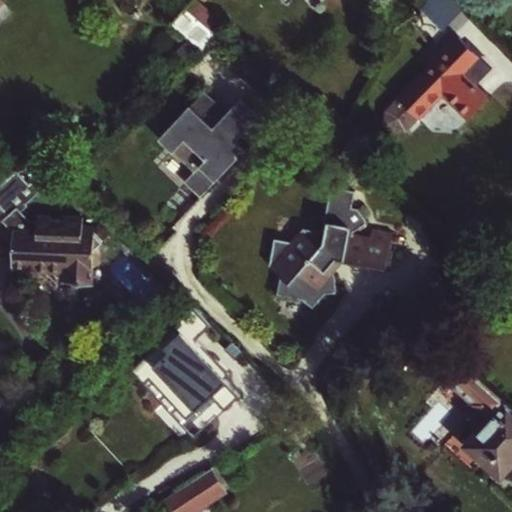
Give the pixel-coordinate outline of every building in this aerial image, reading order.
[(167,0),(145,0),(159,11),(167,0)] [(174,22),(188,6),(192,0),(173,0),(163,13),(174,22)] [(192,0),(188,6),(221,35),(229,25),(200,0),(192,0)] [(195,17),(184,29),(190,35),(201,23),(195,17)] [(466,76),(483,59),(462,38),(415,85),(436,106),(446,95),(471,119),(490,100),(466,76)] [(192,105),(160,139),(195,172),(185,182),(202,197),(240,157),(239,155),(245,148),(239,142),(247,133),(255,140),(271,124),(243,98),(219,123),(208,113),(204,117),(192,105)] [(19,166),(0,183),(0,201),(14,217),(30,202),(29,200),(44,186),(34,177),(31,180),(19,166)] [(350,262),(405,271),(410,240),(399,239),(400,230),(377,226),(376,234),(358,232),(365,191),(339,187),(333,225),(338,226),(336,241),(335,244),(312,225),(298,242),(283,239),(280,254),(274,253),(271,269),(280,271),(288,277),(285,295),(311,300),(321,308),(332,295),(343,295),(342,271),(350,262)] [(0,222),(5,218),(15,228),(17,227),(30,227),(29,217),(40,216),(40,212),(30,202),(14,217),(0,201),(0,222)] [(40,216),(29,217),(30,227),(17,227),(11,232),(12,249),(16,249),(16,264),(30,264),(35,260),(48,260),(48,268),(65,269),(65,277),(98,278),(97,244),(106,236),(97,228),(97,221),(86,221),(85,211),(40,212),(40,216)] [(35,260),(30,264),(35,268),(48,268),(48,260),(35,260)] [(187,327),(197,338),(212,325),(190,300),(175,313),(187,327)] [(157,363),(198,408),(216,392),(228,405),(241,393),(194,342),(184,330),(181,327),(176,332),(178,334),(167,344),(172,349),(157,363)] [(184,330),(194,342),(197,338),(187,327),(184,330)] [(503,473),(511,463),(511,403),(469,364),(442,393),(469,419),(447,443),(475,468),(485,456),(503,473)] [(56,386),(65,400),(87,386),(79,372),(56,386)] [(63,419),(10,467),(40,499),(93,451),(63,419)] [(226,459),(169,497),(178,511),(196,511),(230,490),(226,483),(237,475),(226,459)]
